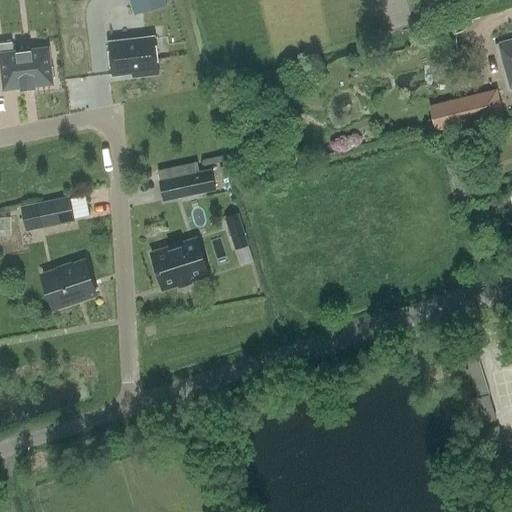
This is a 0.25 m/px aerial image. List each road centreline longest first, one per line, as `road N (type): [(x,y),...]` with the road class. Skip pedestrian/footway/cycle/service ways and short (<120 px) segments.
road 1 (residential): [(132,410),(114,116),(0,139)]
road 2 (unclassified): [(132,410),(511,288)]
road 3 (unclassified): [(0,451),(132,410)]
